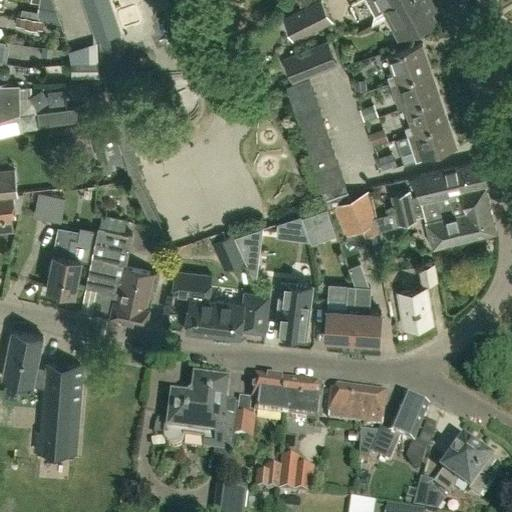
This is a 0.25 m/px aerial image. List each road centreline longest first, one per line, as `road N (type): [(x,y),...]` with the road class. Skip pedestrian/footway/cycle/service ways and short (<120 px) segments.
road 1 (residential): [(410,374),(198,351),(0,313)]
road 2 (residential): [(511,208),(459,0)]
road 3 (residential): [(410,374),(481,323),(511,275)]
